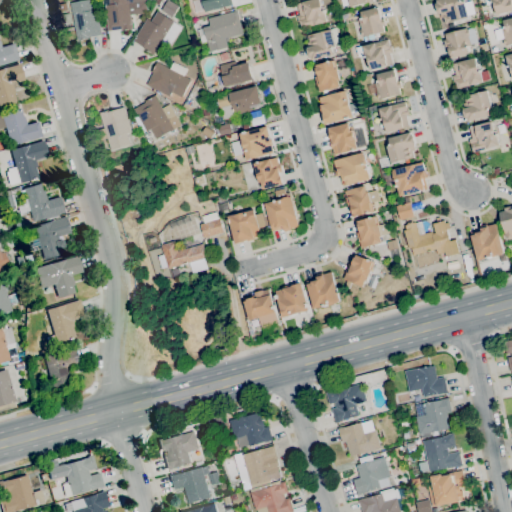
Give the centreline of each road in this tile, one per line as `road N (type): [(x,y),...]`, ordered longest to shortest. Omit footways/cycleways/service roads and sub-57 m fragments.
road 1 (secondary): [(0,444),(511,302)]
road 2 (residential): [(29,0),(113,277),(109,362),(142,511)]
road 3 (residential): [(264,0),(322,241)]
road 4 (residential): [(405,0),(451,173),(469,191)]
road 5 (residential): [(464,316),(506,511)]
road 6 (residential): [(327,511),(284,366)]
